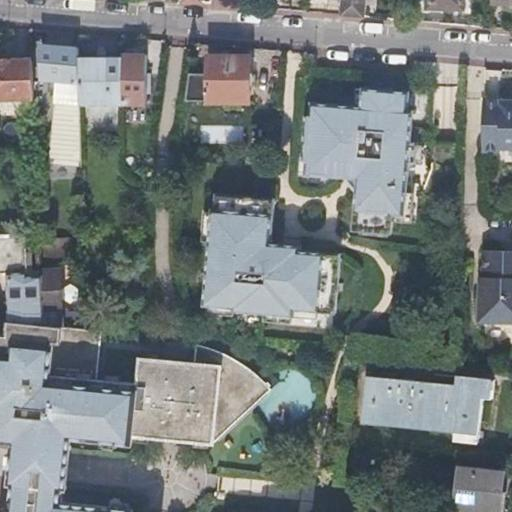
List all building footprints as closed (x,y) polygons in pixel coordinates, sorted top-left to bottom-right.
[(343,0),(343,16),(365,18),(366,0),(343,0)] [(430,0),(430,7),(465,8),(465,0),(430,0)] [(82,105),(82,102),(82,101),(81,55),(81,45),(44,47),(45,79),(51,80),(58,80),(56,94),(56,103),(82,105)] [(81,55),(82,101),(123,104),(123,57),(81,55)] [(146,103),(147,55),(123,56),(123,57),(123,104),(146,103)] [(199,73),(198,102),(250,103),(251,57),(211,56),(210,74),(199,73)] [(0,93),(0,98),(36,96),(34,61),(0,62),(0,93)] [(58,80),(51,80),(50,93),(56,94),(58,80)] [(303,161),(307,161),(306,176),(351,179),(357,187),(354,231),(393,234),(394,215),(405,216),(409,168),(416,169),(418,144),(411,144),(414,112),(408,112),(409,92),(364,88),(362,108),(312,104),(311,118),(307,117),(303,161)] [(511,103),(511,101),(502,101),(503,98),(484,97),(483,150),(501,150),(501,148),(511,148),(511,103)] [(82,105),(56,103),(50,164),(83,167),(82,105)] [(244,143),(243,125),(200,126),(200,144),(244,143)] [(336,314),(341,255),(271,249),(275,200),(220,196),(219,211),(216,211),(208,307),(238,309),(238,310),(296,315),(296,310),(336,314)] [(0,231),(0,264),(27,264),(26,231),(0,231)] [(480,277),(479,322),(511,323),(511,252),(483,251),(482,277),(480,277)] [(27,264),(0,264),(0,272),(9,272),(11,307),(38,308),(39,324),(62,326),(64,327),(61,270),(28,271),(27,264)] [(133,511),(62,504),(63,491),(69,439),(133,445),(134,436),(215,444),(272,391),(255,374),(235,360),(213,350),(197,346),(195,365),(141,360),(139,385),(97,381),(101,330),(98,330),(86,329),(64,327),(62,326),(39,324),(24,323),(6,321),(0,320),(0,442),(14,444),(10,485),(14,486),(11,510),(7,510),(7,511),(133,511)] [(371,376),(366,419),(457,429),(456,439),(481,442),(486,397),(495,398),(497,380),(460,375),(459,386),(371,376)] [(413,484),(430,485),(433,485),(436,452),(407,448),(403,483),(413,484)] [(502,511),(506,474),(462,469),(458,504),(452,504),(450,511),(502,511)]
